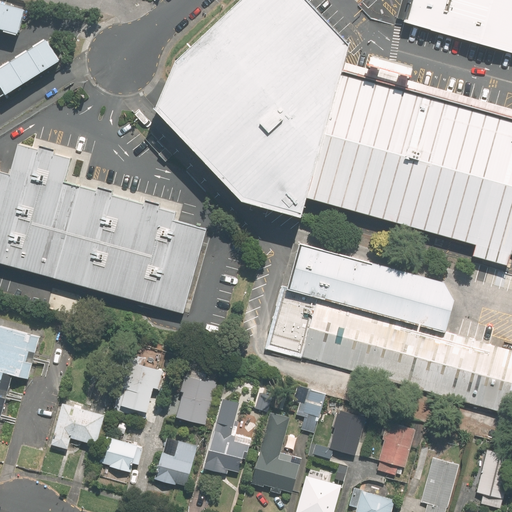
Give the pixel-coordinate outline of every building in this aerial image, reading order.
[(0,0),(0,27),(6,29),(6,31),(20,35),(27,7),(7,2),(7,0),(0,0)] [(355,42),(314,0),(243,0),(180,59),(163,98),(160,108),(246,200),(307,215),(310,205),(312,198),(346,69),(355,42)] [(511,0),(413,0),(408,20),(511,49),(511,0)] [(0,100),(2,99),(1,97),(8,92),(10,94),(64,60),(48,36),(36,44),(37,46),(32,49),(31,48),(18,55),(19,57),(14,61),(12,59),(1,66),(2,68),(0,69),(0,100)] [(511,116),(391,82),(346,69),(312,198),(511,254),(511,253),(511,116)] [(9,173),(0,170),(0,256),(34,266),(180,307),(203,228),(178,221),(183,202),(93,177),(79,173),(83,159),(18,141),(9,173)] [(292,231),(278,283),(434,327),(449,275),(292,231)] [(510,348),(278,283),(262,340),(494,405),(510,348)] [(30,378),(42,335),(1,324),(0,328),(0,428),(15,374),(30,378)] [(125,360),(121,377),(124,378),(118,404),(149,412),(156,386),(160,387),(164,371),(125,360)] [(220,381),(190,372),(177,416),(207,425),(220,381)] [(324,411),(320,409),(321,406),(323,406),(327,392),(296,384),(291,400),(300,403),(297,415),(305,417),(301,429),(315,433),(318,421),(321,421),(324,411)] [(275,395),(261,391),(257,408),(270,412),(275,395)] [(230,470),(240,472),(246,450),(249,451),(253,436),(237,432),(240,421),(237,420),(241,402),(224,398),(207,467),(230,473),(230,470)] [(54,443),(69,448),(72,438),(98,445),(107,414),(65,402),(54,443)] [(337,428),(331,449),(357,455),(367,415),(339,408),(335,427),(337,428)] [(283,490),(294,492),(301,463),(294,462),(296,453),(283,451),(291,416),(273,412),(263,451),(261,451),(253,483),(272,487),(271,491),(282,494),(283,490)] [(416,427),(388,422),(378,471),(388,472),(390,462),(409,466),(416,427)] [(139,464),(145,445),(109,435),(101,462),(133,472),(135,463),(139,464)] [(177,483),(188,486),(197,454),(193,453),(196,443),(177,438),(173,453),(164,450),(156,479),(177,485),(177,483)] [(330,451),(331,448),(316,443),(313,453),(332,459),(334,452),(330,451)] [(473,485),(479,487),(478,492),(484,494),(481,504),(502,510),(511,470),(511,453),(490,447),(484,470),(477,469),(473,485)] [(425,511),(448,511),(461,463),(433,456),(421,502),(428,504),(425,511)] [(336,511),(344,484),(327,479),(329,474),(310,469),(298,511),(336,511)] [(393,511),(397,499),(354,488),(350,505),(358,507),(356,511),(393,511)]
